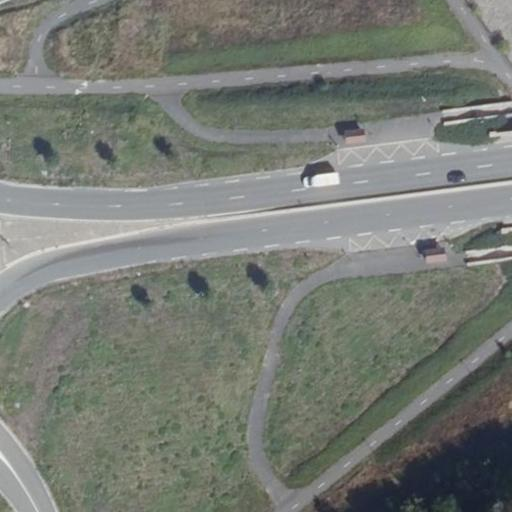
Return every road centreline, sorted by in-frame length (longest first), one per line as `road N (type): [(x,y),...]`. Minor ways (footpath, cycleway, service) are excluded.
road 1 (primary): [(0,290),(52,266),(138,247),(511,198)]
road 2 (primary): [(511,162),(171,204),(0,199)]
